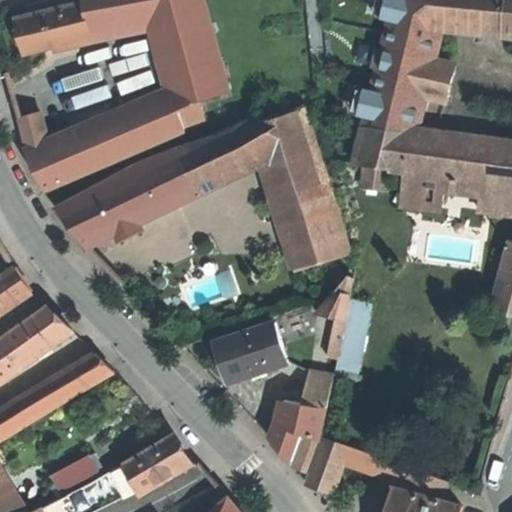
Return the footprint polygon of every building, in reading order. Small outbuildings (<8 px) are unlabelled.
[(203,0),(54,0),(34,5),(36,12),(19,17),(29,52),(94,36),(92,29),(154,18),(176,95),(46,150),(41,112),(20,118),(31,157),(47,187),(187,128),(207,122),(201,100),(228,92),(203,0)] [(450,0),(394,0),(364,126),(417,133),(427,95),(436,61),(444,29),(450,0)] [(506,0),(450,0),(444,29),(503,35),(506,0)] [(511,0),(506,0),(503,35),(511,35),(511,0)] [(456,65),(436,61),(427,95),(448,99),(456,65)] [(58,207),(89,248),(262,165),(289,248),(296,268),(351,251),(305,107),(250,124),(250,122),(145,162),(143,162),(132,168),(58,207)] [(417,133),(364,126),(356,164),(408,171),(417,133)] [(511,146),(417,133),(408,171),(418,172),(511,184),(511,146)] [(141,160),(131,165),(132,168),(143,162),(141,160)] [(511,184),(418,172),(413,205),(511,217),(511,184)] [(511,244),(495,308),(511,311),(511,244)] [(0,274),(15,265),(12,261),(9,256),(0,261),(0,274)] [(360,263),(322,308),(321,313),(349,319),(360,269),(360,263)] [(0,314),(33,292),(16,268),(0,278),(0,314)] [(364,301),(354,299),(339,373),(358,377),(374,303),(364,301)] [(0,440),(114,372),(95,355),(0,411),(0,378),(11,374),(72,330),(60,318),(48,306),(0,339),(0,440)] [(278,322),(219,342),(232,381),(281,364),(291,360),(291,359),(278,322)] [(346,334),(335,331),(331,355),(340,357),(346,334)] [(295,359),(291,359),(291,360),(281,364),(275,398),(285,400),(305,405),(306,401),(311,376),(314,359),(295,357),(295,359)] [(337,372),(314,367),(308,401),(330,406),(337,372)] [(308,401),(306,401),(305,405),(285,400),(272,438),(292,463),(304,427),(305,424),(308,425),(325,431),(330,406),(308,401)] [(325,431),(308,425),(304,436),(324,443),(326,436),(324,435),(325,431)] [(33,511),(148,511),(139,492),(188,463),(180,450),(172,436),(123,465),(92,483),(33,511)] [(324,443),(304,436),(294,465),(314,472),(324,443)] [(354,444),(326,436),(324,443),(314,472),(310,484),(337,493),(348,462),(354,444)] [(406,462),(354,444),(348,462),(400,480),(406,462)] [(91,454),(52,475),(62,494),(101,474),(96,464),(91,454)] [(411,464),(406,462),(400,480),(405,482),(411,464)] [(457,481),(411,464),(405,482),(404,487),(451,499),(457,481)] [(0,511),(21,511),(0,476),(0,511)] [(404,487),(396,485),(388,511),(462,511),(465,503),(451,499),(404,487)] [(219,511),(241,511),(233,502),(219,511)]
